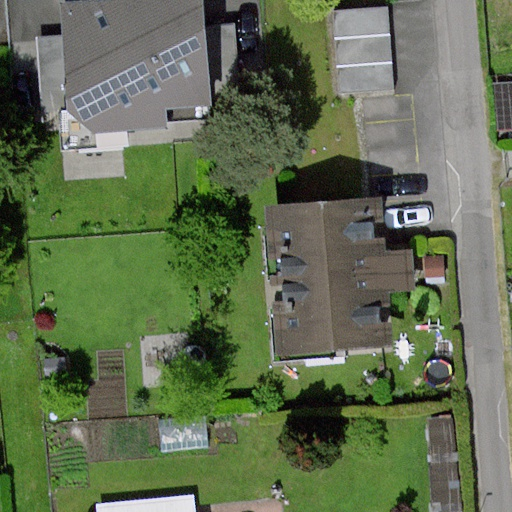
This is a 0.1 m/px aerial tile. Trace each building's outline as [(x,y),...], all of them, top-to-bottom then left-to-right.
[(105,0),(105,2),(65,4),(71,142),(130,140),(130,126),(163,125),(162,104),(206,103),(201,0),(105,0)] [(391,5),(334,8),(339,93),(396,89),(391,5)] [(511,84),(497,85),(498,132),(511,130),(511,84)] [(369,196),(269,207),(279,357),(395,355),(392,291),(419,290),(416,249),(391,248),(387,194),(369,196)] [(444,255),(425,256),(426,276),(447,276),(444,255)] [(463,511),(458,414),(429,416),(434,511),(463,511)]
